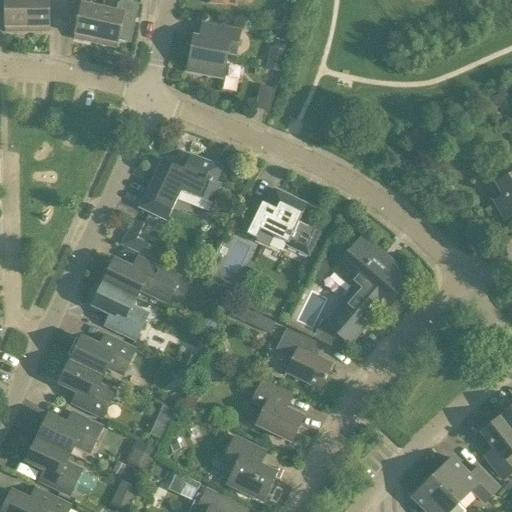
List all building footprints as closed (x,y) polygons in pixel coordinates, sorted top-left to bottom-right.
[(26,0),(3,0),(4,32),(27,32),(26,0)] [(26,0),(27,32),(49,32),(48,0),(26,0)] [(117,4),(115,11),(102,8),(97,33),(95,44),(116,49),(118,41),(130,44),(134,24),(132,23),(133,17),(135,18),(138,4),(123,0),(117,4)] [(95,44),(97,33),(102,8),(81,3),(73,39),(95,44)] [(194,38),(187,72),(221,79),(226,54),(235,55),(239,32),(202,25),(200,39),(194,38)] [(265,69),(277,72),(281,73),(286,52),(285,52),(280,51),(272,49),(271,48),(265,69)] [(441,129),(431,135),(436,145),(447,139),(441,129)] [(221,168),(190,155),(184,169),(162,160),(139,208),(162,219),(171,199),(176,202),(181,191),(211,204),(220,184),(215,182),(221,168)] [(511,159),(501,166),(507,177),(496,183),(504,196),(495,201),(505,219),(511,215),(511,159)] [(286,245),(303,254),(309,256),(321,233),(298,222),(306,205),(274,190),(265,209),(250,202),(238,226),(255,234),(257,229),(287,243),(286,245)] [(144,224),(134,219),(121,245),(143,256),(148,246),(136,240),(144,224)] [(326,324),(348,343),(378,308),(381,311),(409,278),(362,238),(334,271),(356,289),(326,324)] [(180,279),(168,273),(138,258),(132,269),(114,260),(103,283),(135,299),(139,291),(147,295),(150,289),(170,299),(180,279)] [(235,289),(213,278),(208,287),(231,298),(235,289)] [(135,299),(103,283),(92,306),(110,315),(105,326),(135,340),(145,320),(137,317),(140,311),(132,307),(135,299)] [(230,316),(245,323),(250,312),(235,305),(230,316)] [(264,319),(259,330),(270,335),(275,324),(264,319)] [(332,365),(309,353),(314,342),(287,329),(275,353),(293,362),(287,374),(320,390),(332,365)] [(70,361),(102,377),(106,369),(114,373),(117,367),(125,371),(135,350),(105,336),(99,347),(81,338),(70,361)] [(192,373),(197,361),(183,354),(177,366),(192,373)] [(102,377),(70,361),(59,384),(77,393),(72,404),(102,418),(112,398),(104,394),(107,389),(99,385),(102,377)] [(303,417),(286,409),(292,396),(262,381),(252,402),(264,408),(256,426),(291,442),(303,417)] [(183,408),(193,412),(198,399),(188,395),(183,408)] [(158,415),(171,421),(176,411),(163,405),(158,415)] [(511,407),(501,417),(511,431),(511,407)] [(37,439),(69,454),(73,447),(81,451),(84,445),(92,448),(102,428),(72,414),(66,425),(48,416),(37,439)] [(511,431),(501,417),(480,433),(494,450),(484,457),(502,480),(511,472),(511,431)] [(277,471),(255,460),(261,447),(236,435),(223,461),(235,467),(228,482),(263,500),(277,471)] [(180,449),(176,438),(168,442),(172,452),(180,449)] [(69,454),(37,439),(26,462),(44,471),(39,482),(69,496),(79,476),(71,472),(74,466),(66,462),(69,454)] [(432,478),(447,494),(457,504),(471,490),(484,503),(498,488),(478,467),(469,476),(452,459),(432,478)] [(121,479),(122,480),(123,480),(140,489),(147,475),(128,466),(128,467),(122,478),(121,479)] [(174,475),(170,489),(192,496),(196,481),(174,475)] [(449,511),(457,504),(447,494),(432,478),(412,498),(425,511),(449,511)] [(134,501),(140,489),(123,480),(122,480),(116,493),(134,501)] [(507,482),(502,486),(507,491),(511,487),(507,482)] [(1,511),(61,511),(65,504),(35,490),(30,501),(11,492),(1,511)] [(247,511),(248,511),(206,490),(195,511),(247,511)]
